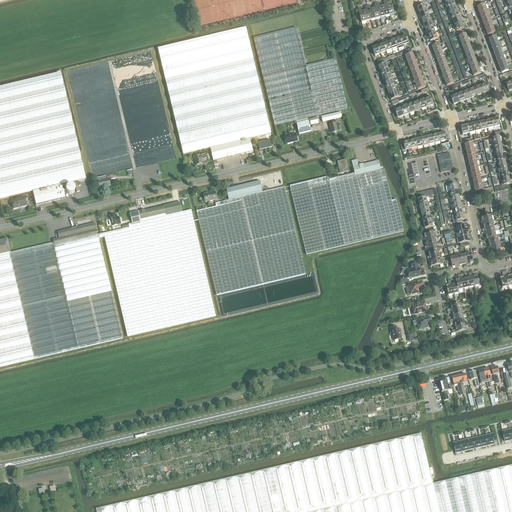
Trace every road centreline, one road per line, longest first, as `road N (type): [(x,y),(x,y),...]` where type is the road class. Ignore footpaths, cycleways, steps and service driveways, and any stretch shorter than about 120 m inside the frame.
road 1 (secondary): [(0,466),(511,346)]
road 2 (unclassified): [(0,227),(394,133)]
